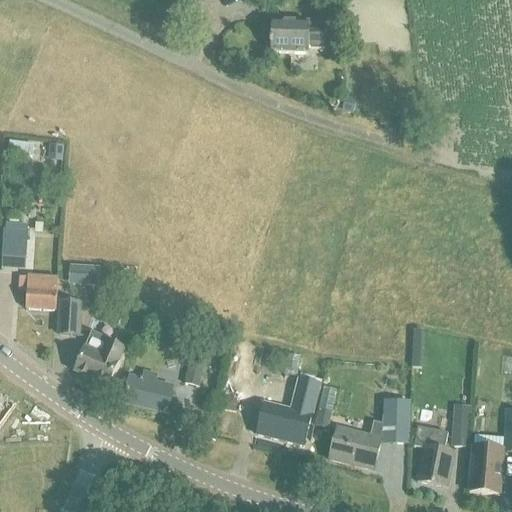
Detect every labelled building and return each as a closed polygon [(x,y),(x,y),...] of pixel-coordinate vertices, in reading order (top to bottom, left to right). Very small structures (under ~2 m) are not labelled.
[(325,51),(325,30),(309,30),(309,25),(271,24),(271,55),(308,56),(308,51),(325,51)] [(33,160),(35,147),(9,144),(8,157),(33,160)] [(62,147),(48,146),(47,161),(61,162),(62,147)] [(27,234),(3,233),(2,261),(26,262),(27,234)] [(100,268),(87,267),(85,287),(99,288),(100,268)] [(18,296),(26,297),(25,313),(56,315),(59,283),(27,281),(27,282),(19,281),(18,296)] [(61,307),(59,339),(79,340),(81,308),(61,307)] [(428,328),(418,328),(416,360),(426,360),(428,328)] [(84,352),(75,374),(108,388),(123,352),(109,346),(110,342),(91,334),(85,352),(84,352)] [(183,387),(197,391),(206,354),(192,351),(183,387)] [(304,375),(306,354),(293,352),(292,374),(304,375)] [(123,405),(165,415),(170,392),(153,388),(155,381),(141,378),(139,385),(129,382),(123,405)] [(261,417),(256,437),(304,448),(318,387),(298,382),(290,413),(268,408),(265,419),(261,417)] [(337,422),(342,389),(325,386),(320,420),(337,422)] [(482,401),(481,414),(493,415),(494,402),(482,401)] [(393,446),(408,446),(408,407),(396,406),(396,419),(393,419),(393,446)] [(454,428),(452,448),(467,450),(468,429),(454,428)] [(418,429),(414,449),(424,451),(417,484),(447,490),(451,471),(447,471),(450,456),(444,454),(447,435),(418,429)] [(329,464),(373,474),(380,443),(336,433),(329,464)] [(469,495),(499,498),(503,453),(473,450),(469,495)]
